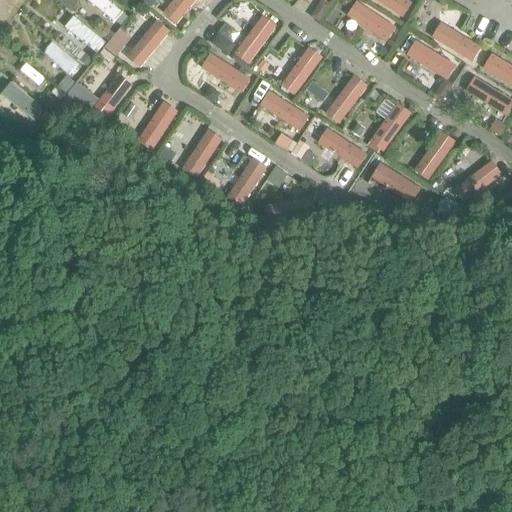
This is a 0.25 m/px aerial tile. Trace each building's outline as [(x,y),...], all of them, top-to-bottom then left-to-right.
[(155,0),(146,0),(144,3),(151,9),(157,2),(155,0)] [(175,0),(163,15),(176,26),(197,0),(175,0)] [(373,0),(403,19),(412,5),(403,0),(373,0)] [(357,7),(355,8),(352,11),(351,14),(351,17),(349,19),(387,44),(396,30),(358,5),(357,7)] [(316,10),(311,19),(320,24),(325,15),(316,10)] [(122,13),(115,22),(121,27),(128,19),(122,13)] [(272,28),(272,26),(269,23),(266,22),(263,22),(261,20),(234,56),(248,66),(274,30),(272,28)] [(166,33),(165,31),(163,28),(160,26),(157,26),(155,25),(126,59),(139,70),(168,35),(166,33)] [(441,29),(439,30),(437,32),(435,36),(435,38),(434,40),(472,64),(481,50),(443,26),(441,29)] [(108,31),(100,40),(105,44),(107,45),(115,36),(108,31)] [(219,35),(211,45),(220,52),(228,41),(219,35)] [(112,40),(105,49),(117,58),(124,49),(112,40)] [(44,53),(71,75),(80,64),(54,42),(44,53)] [(416,46),(414,47),(412,50),(410,53),(410,56),(409,58),(447,82),(456,68),(418,44),(416,46)] [(382,48),(377,55),(384,60),(389,53),(382,48)] [(319,60),(318,57),(315,55),(312,53),(310,53),(308,51),(281,88),(294,97),(321,61),(319,60)] [(81,52),(76,59),(86,68),(92,61),(81,52)] [(234,56),(231,60),(249,74),(253,69),(248,66),(234,56)] [(511,68),(491,56),(483,70),(511,87),(511,68)] [(211,59),(209,60),(206,63),(205,66),(205,69),(204,71),(241,95),(250,82),(213,57),(211,59)] [(262,62),(257,69),(264,74),(269,67),(262,62)] [(67,78),(58,88),(66,95),(75,85),(67,78)] [(129,87),(128,84),(126,81),(123,80),(120,79),(118,78),(98,102),(89,112),(102,123),(131,88),(129,87)] [(36,122),(46,110),(10,80),(0,93),(36,122)] [(364,88),(363,86),(360,83),(357,82),(355,82),(353,80),(325,116),(339,126),(366,90),(364,88)] [(475,83),(473,84),(470,87),(469,90),(469,92),(468,95),(506,118),(511,108),(511,102),(476,81),(475,83)] [(76,84),(61,103),(83,120),(89,112),(98,102),(76,84)] [(210,89),(204,99),(214,105),(220,95),(210,89)] [(321,90),(314,98),(323,104),(329,96),(321,90)] [(439,90),(433,99),(442,104),(448,96),(439,90)] [(270,97),(267,98),(265,100),(264,104),(264,106),(262,108),(300,133),(309,119),(271,95),(270,97)] [(131,106),(124,117),(131,121),(139,110),(131,106)] [(174,114),(173,111),(170,109),(167,108),(164,108),(162,106),(137,144),(151,153),(176,115),(174,114)] [(407,116),(407,113),(404,111),(401,109),(398,109),(396,108),(370,144),(383,154),(409,117),(407,116)] [(25,121),(17,131),(30,141),(38,132),(25,121)] [(496,121),(489,131),(500,138),(507,128),(506,128),(501,124),(496,121)] [(116,124),(111,131),(123,139),(128,131),(116,124)] [(358,125),(352,133),(359,138),(365,130),(358,125)] [(328,134),(325,135),(323,138),(321,141),(321,144),(320,146),(358,171),(367,157),(329,132),(328,134)] [(218,142),(218,139),(215,137),(212,135),(209,136),(207,134),(182,172),(196,181),(221,143),(218,142)] [(511,138),(506,134),(502,141),(511,146),(511,138)] [(281,136),(274,146),(286,153),(293,143),(281,136)] [(452,144),(451,142),(448,139),(445,138),(443,138),(440,136),(414,173),(427,182),(454,146),(452,144)] [(297,146),(291,155),(302,161),(307,153),(297,146)] [(166,149),(158,161),(169,168),(177,156),(166,149)] [(394,151),(389,159),(396,165),(402,157),(394,151)] [(307,153),(302,161),(311,168),(317,158),(308,152),(307,153)] [(263,170),(262,168),(260,165),(256,164),(254,164),(252,162),(227,200),(241,209),(243,206),(265,172),(263,170)] [(498,176),(498,173),(496,170),(494,168),(491,167),(490,165),(454,192),(464,205),(500,178),(498,176)] [(382,167),(376,173),(373,181),(411,206),(420,192),(382,167)] [(275,169),(266,182),(278,190),(288,177),(275,169)] [(208,174),(199,187),(212,196),(220,184),(213,179),(214,178),(208,174)] [(439,180),(433,189),(441,195),(448,186),(439,180)] [(447,190),(443,196),(449,199),(454,202),(457,199),(451,190),(447,190)] [(432,198),(426,207),(433,212),(439,203),(432,198)] [(313,213),(314,210),(314,207),(313,204),(311,202),(310,199),(266,208),(269,224),(313,215),(313,213)] [(227,200),(225,204),(244,216),(248,210),(243,206),(241,209),(227,200)] [(248,210),(244,216),(253,221),(257,215),(248,209),(248,210)]
